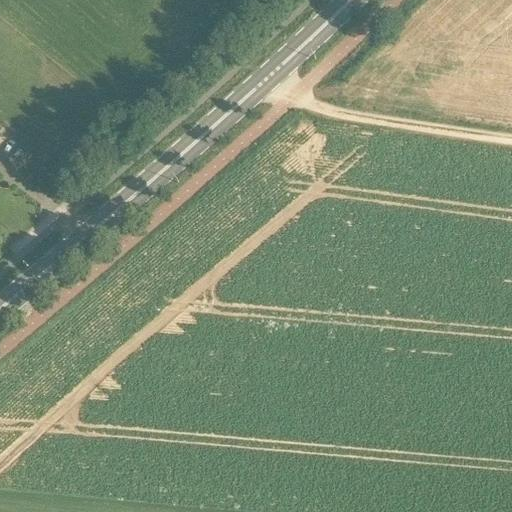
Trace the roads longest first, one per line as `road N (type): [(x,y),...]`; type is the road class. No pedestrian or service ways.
road 1 (secondary): [(0,310),(350,0)]
road 2 (track): [(289,101),(511,138)]
